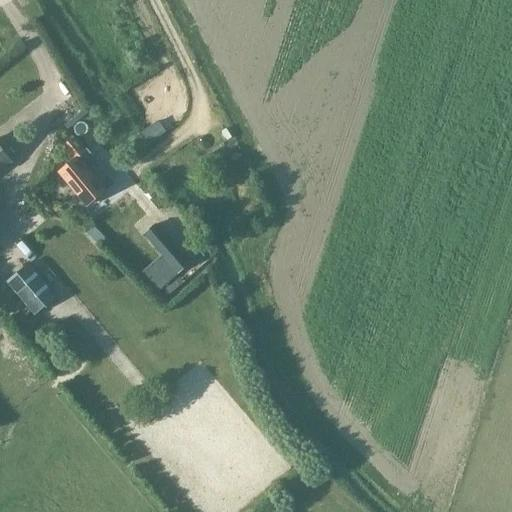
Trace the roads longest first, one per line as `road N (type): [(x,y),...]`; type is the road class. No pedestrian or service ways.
road 1 (unknown): [(2,0),(32,44),(49,110),(8,203),(11,234),(124,371)]
road 2 (unknown): [(151,0),(197,87),(198,116)]
